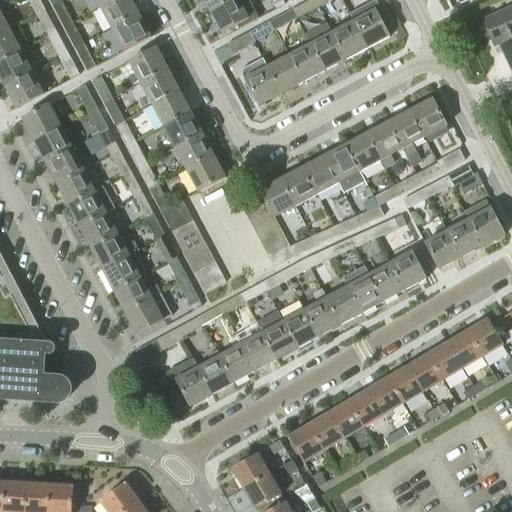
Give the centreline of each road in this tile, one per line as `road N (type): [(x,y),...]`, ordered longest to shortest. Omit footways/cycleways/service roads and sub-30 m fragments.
road 1 (residential): [(179,463),(511,271)]
road 2 (residential): [(437,51),(252,149),(172,0)]
road 3 (residential): [(97,449),(97,355),(0,180)]
road 4 (residential): [(511,190),(437,51)]
